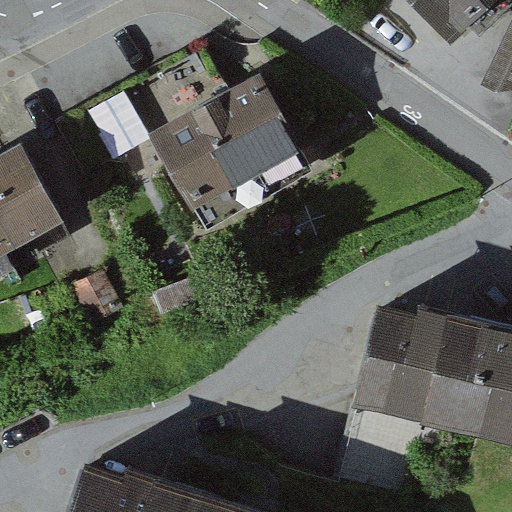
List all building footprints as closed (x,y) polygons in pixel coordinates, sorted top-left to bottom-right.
[(417,0),(450,35),(469,16),(480,27),(508,0),(417,0)] [(229,91),(201,41),(56,121),(84,174),(156,134),(206,225),(310,163),(260,74),(229,91)] [(22,144),(0,155),(0,244),(29,229),(40,249),(65,235),(54,215),(60,212),(22,144)] [(468,330),(379,308),(358,393),(360,393),(339,478),(402,494),(423,409),(511,431),(511,325),(472,315),(468,330)] [(267,511),(177,481),(172,495),(86,465),(69,511),(267,511)]
